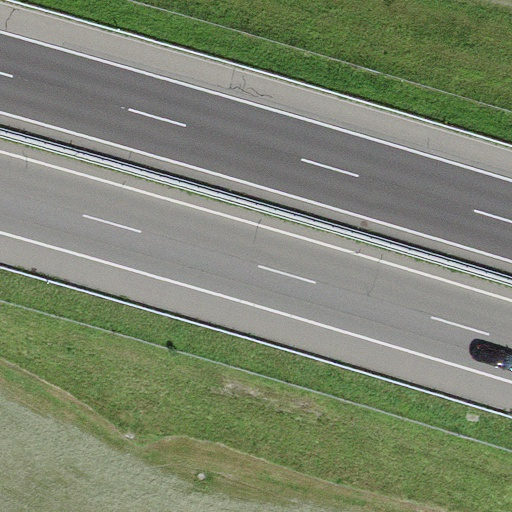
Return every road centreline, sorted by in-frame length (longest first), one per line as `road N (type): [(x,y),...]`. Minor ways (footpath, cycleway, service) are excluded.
road 1 (motorway): [(0,195),(511,344)]
road 2 (motorway): [(511,221),(0,73)]
